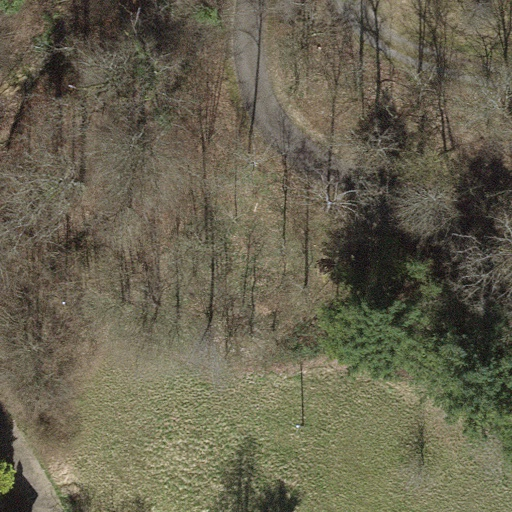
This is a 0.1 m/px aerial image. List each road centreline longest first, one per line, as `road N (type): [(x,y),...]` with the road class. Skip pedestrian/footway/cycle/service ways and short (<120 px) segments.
road 1 (track): [(511,290),(491,260),(278,137),(242,83),(250,0)]
road 2 (track): [(346,0),(388,50),(511,83)]
